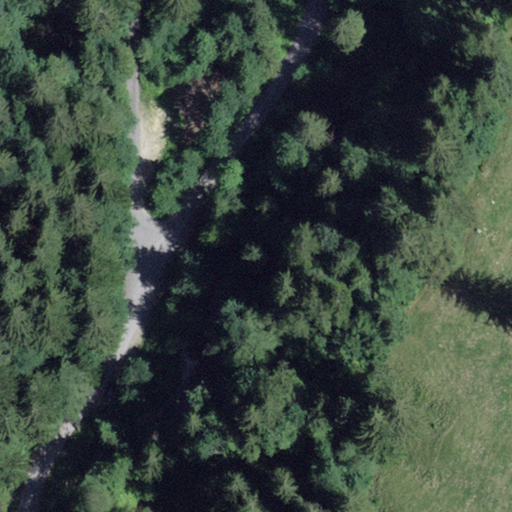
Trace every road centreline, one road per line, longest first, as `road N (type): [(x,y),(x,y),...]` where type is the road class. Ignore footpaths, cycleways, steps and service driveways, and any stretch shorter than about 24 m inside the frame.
road 1 (unclassified): [(320,0),(266,104),(217,163),(139,303)]
road 2 (unclassified): [(132,0),(139,303)]
road 3 (unclassified): [(139,303),(103,385),(36,469),(23,511)]
